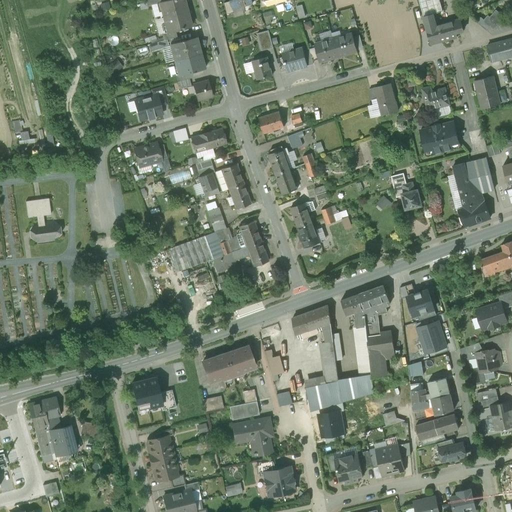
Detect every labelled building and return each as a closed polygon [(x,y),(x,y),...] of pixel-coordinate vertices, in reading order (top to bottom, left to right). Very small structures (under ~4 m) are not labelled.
[(167,0),(159,2),(159,3),(163,18),(187,11),(184,0),(167,0)] [(252,0),(230,0),(231,1),(233,9),(253,3),(252,0)] [(438,0),(404,0),(418,48),(431,45),(423,17),(433,15),(433,14),(442,12),(438,0)] [(231,1),(224,3),(227,15),(234,13),(233,9),(231,1)] [(299,18),(306,16),(303,4),(296,6),(299,18)] [(266,24),(275,22),(272,10),(263,12),(266,24)] [(508,20),(496,10),(490,17),(488,15),(484,20),(481,17),(476,23),(487,31),(491,27),(494,30),(498,25),(501,28),(508,20)] [(187,11),(163,18),(167,32),(168,33),(175,31),(191,27),(187,11)] [(460,19),(436,26),(433,15),(423,17),(431,45),(457,37),(456,32),(463,30),(460,19)] [(175,31),(168,33),(167,32),(162,34),(163,40),(166,40),(177,37),(175,31)] [(352,34),(333,39),(338,56),(348,54),(357,52),(357,49),(353,38),(352,34)] [(360,36),(353,38),(357,49),(363,47),(360,36)] [(196,38),(170,45),(174,60),(200,53),(196,38)] [(333,39),(314,44),(315,48),(319,59),(319,62),(328,60),(328,59),(338,56),(333,39)] [(511,39),(488,46),(492,61),(511,55),(511,39)] [(163,40),(153,43),(155,50),(168,46),(166,40),(163,40)] [(272,41),(265,43),(268,53),(274,52),(272,41)] [(315,48),(309,50),(313,61),(319,59),(315,48)] [(303,49),(282,54),(283,60),(286,71),(287,71),(308,66),(307,65),(303,50),(303,49)] [(309,49),(303,50),(307,65),(313,63),(313,61),(309,50),(309,49)] [(200,53),(174,60),(178,75),(178,76),(187,74),(192,72),(193,73),(194,72),(205,69),(200,53)] [(267,57),(252,61),(257,80),(272,76),(267,57)] [(283,60),(277,61),(280,72),(286,71),(283,60)] [(113,72),(122,66),(119,61),(109,67),(113,72)] [(187,74),(178,76),(178,75),(175,76),(177,82),(189,79),(187,74)] [(492,77),(476,81),(483,108),(501,103),(498,93),(496,93),(492,77)] [(191,86),(189,79),(177,82),(179,90),(187,87),(191,86)] [(208,81),(193,85),(193,86),(194,92),(197,100),(212,96),(208,81)] [(390,84),(375,87),(382,115),(398,111),(396,102),(394,102),(392,94),(393,93),(390,84)] [(445,88),(432,92),(430,87),(422,89),(428,110),(449,105),(445,88)] [(135,94),(139,121),(168,116),(164,89),(135,94)] [(279,112),(259,118),(264,133),(284,127),(279,112)] [(299,114),(291,117),(294,124),(302,121),(299,114)] [(12,121),(15,132),(22,130),(19,120),(12,121)] [(453,122),(440,126),(439,125),(433,126),(433,127),(420,131),(426,152),(432,150),(433,154),(453,149),(452,145),(459,143),(453,122)] [(185,128),(173,131),(176,143),(188,139),(185,128)] [(222,128),(191,138),(195,153),(197,158),(196,158),(198,163),(210,159),(215,157),(212,148),(226,143),(222,128)] [(28,137),(27,131),(19,131),(20,143),(34,143),(34,137),(28,137)] [(298,133),(288,137),(290,142),(300,139),(298,133)] [(300,139),(290,142),(293,149),(303,145),(300,139)] [(156,142),(143,146),(142,148),(135,150),(139,166),(148,163),(150,165),(157,163),(158,160),(161,160),(157,146),(156,142)] [(497,143),(486,147),(489,157),(501,154),(497,143)] [(167,158),(163,144),(157,146),(161,160),(167,158)] [(282,146),(270,151),(271,154),(268,155),(275,175),(290,169),(285,155),(289,154),(288,153),(287,148),(283,150),(282,146)] [(285,155),(290,169),(296,167),(294,161),(297,160),(294,151),(288,153),(289,154),(285,155)] [(311,154),(303,157),(305,164),(314,161),(311,154)] [(486,158),(453,166),(461,198),(481,193),(494,189),(486,158)] [(210,159),(198,163),(196,163),(200,177),(214,173),(210,159)] [(314,161),(305,164),(310,177),(319,174),(314,161)] [(511,163),(503,166),(508,184),(511,182),(511,163)] [(243,184),(236,164),(221,169),(222,172),(220,173),(217,177),(221,189),(226,187),(226,185),(227,185),(228,189),(243,184)] [(290,169),(275,175),(282,194),(297,189),(290,169)] [(171,183),(190,178),(188,170),(168,175),(171,183)] [(415,191),(413,182),(406,184),(403,173),(397,175),(402,194),(402,196),(406,209),(421,206),(417,190),(415,191)] [(402,194),(397,175),(391,177),(397,198),(402,196),(402,194)] [(243,184),(228,189),(235,209),(250,203),(243,184)] [(324,186),(314,189),(316,195),(326,191),(324,186)] [(326,193),(317,196),(318,201),(328,198),(326,193)] [(481,193),(461,198),(464,209),(459,210),(465,226),(469,225),(470,225),(490,218),(481,193)] [(383,196),(376,203),(382,209),(389,202),(383,196)] [(48,198),(26,201),(28,218),(36,216),(37,222),(44,221),(43,215),(51,214),(48,198)] [(306,203),(290,208),(298,228),(313,222),(309,212),(316,210),(313,202),(306,203)] [(205,206),(207,211),(216,208),(214,203),(205,206)] [(209,218),(221,214),(218,207),(216,208),(207,211),(209,218)] [(331,207),(321,210),(324,218),(333,215),(331,207)] [(341,212),(343,217),(341,218),(345,229),(351,227),(345,211),(341,212)] [(333,215),(324,218),(326,225),(336,221),(335,220),(341,218),(343,217),(341,212),(333,215)] [(221,214),(209,218),(214,232),(226,228),(221,214)] [(317,226),(325,223),(323,218),(315,220),(317,226)] [(37,222),(35,223),(35,224),(37,223),(31,230),(32,237),(39,242),(37,243),(38,244),(55,241),(55,240),(53,240),(59,233),(58,227),(51,221),(53,221),(53,220),(44,221),(37,222)] [(254,221),(239,227),(246,247),(261,241),(254,221)] [(313,222),(298,228),(305,248),(320,242),(316,231),(313,222)] [(316,231),(320,242),(326,240),(322,228),(316,231)] [(224,255),(212,259),(216,271),(220,272),(223,271),(225,268),(235,264),(234,260),(249,255),(253,266),(268,261),(261,241),(246,247),(240,249),(224,255)] [(511,241),(502,245),(504,252),(480,260),(486,280),(496,276),(495,273),(511,267),(511,241)] [(209,268),(192,270),(193,284),(210,283),(209,268)] [(412,284),(400,288),(401,299),(407,297),(415,294),(412,284)] [(383,285),(359,294),(365,309),(363,310),(365,325),(379,323),(378,315),(385,313),(384,307),(389,306),(390,305),(390,304),(383,285)] [(413,316),(417,315),(434,309),(428,290),(415,294),(407,297),(409,304),(407,305),(410,313),(412,312),(413,316)] [(511,291),(498,295),(500,303),(501,303),(503,309),(511,306),(511,291)] [(359,294),(341,300),(347,316),(355,313),(357,328),(365,326),(365,325),(363,310),(365,309),(359,294)] [(500,303),(476,311),(482,329),(489,327),(490,329),(499,325),(499,324),(507,321),(503,309),(501,303),(500,303)] [(328,305),(310,312),(316,328),(323,325),(325,331),(332,329),(329,306),(328,305)] [(436,315),(434,309),(417,315),(419,321),(436,315)] [(310,312),(293,318),(296,335),(316,328),(310,312)] [(427,353),(446,347),(438,321),(417,328),(421,340),(423,339),(427,353)] [(379,323),(365,325),(365,326),(366,330),(367,337),(380,335),(379,323)] [(325,331),(321,332),(325,349),(334,347),(333,335),(332,329),(325,331)] [(366,330),(354,331),(359,377),(371,375),(370,360),(369,353),(367,337),(366,330)] [(380,335),(367,337),(369,353),(394,349),(392,333),(380,335)] [(339,334),(333,335),(334,347),(336,360),(342,359),(339,334)] [(247,346),(225,354),(233,376),(242,373),(241,371),(254,367),(247,346)] [(334,347),(325,349),(329,364),(336,362),(336,360),(334,347)] [(279,379),(271,349),(263,351),(272,381),(279,379)] [(394,349),(369,353),(370,360),(383,359),(395,358),(394,349)] [(493,350),(483,352),(477,354),(481,372),(497,369),(493,350)] [(500,353),(493,350),(497,369),(502,364),(500,353)] [(225,354),(202,361),(209,382),(222,378),(223,380),(233,376),(225,354)] [(383,359),(370,360),(371,375),(372,378),(385,376),(383,359)] [(422,361),(408,365),(409,377),(424,375),(422,361)] [(339,381),(339,380),(336,362),(329,364),(331,376),(332,382),(339,381)] [(339,380),(339,381),(342,402),(374,393),(372,378),(371,375),(359,377),(339,380)] [(306,387),(332,382),(331,376),(304,381),(305,388),(306,387)] [(131,383),(138,410),(160,405),(162,404),(159,393),(155,377),(131,383)] [(447,378),(428,382),(431,398),(450,394),(447,378)] [(342,402),(339,381),(332,382),(306,387),(311,411),(342,402)] [(254,389),(242,392),(244,403),(256,401),(254,389)] [(423,389),(411,391),(412,403),(428,399),(426,389),(423,389)] [(496,389),(479,392),(481,402),(498,397),(496,389)] [(171,390),(159,393),(162,404),(160,405),(162,411),(176,407),(171,390)] [(288,392),(276,395),(279,406),(292,404),(288,392)] [(450,394),(431,398),(433,407),(435,415),(454,410),(450,394)] [(220,396),(202,399),(205,411),(223,407),(220,396)] [(55,397),(42,401),(49,428),(49,430),(56,429),(52,417),(59,415),(55,397)] [(498,397),(481,402),(482,408),(491,406),(491,405),(499,403),(498,397)] [(428,399),(412,403),(413,411),(433,407),(431,398),(428,399)] [(42,401),(29,404),(36,431),(49,428),(42,401)] [(244,403),(229,407),(232,420),(259,415),(256,401),(244,403)] [(499,403),(491,405),(491,406),(496,430),(501,429),(503,431),(506,430),(508,428),(511,426),(511,413),(509,401),(499,403)] [(394,411),(383,415),(385,422),(397,419),(394,411)] [(455,414),(434,420),(439,435),(444,433),(459,429),(455,414)] [(268,418),(232,425),(235,437),(249,434),(250,440),(253,455),(271,451),(268,436),(267,430),(271,430),(268,418)] [(434,420),(416,426),(420,440),(439,435),(434,420)] [(207,431),(205,423),(196,425),(198,434),(207,431)] [(56,429),(49,430),(55,452),(56,455),(72,451),(76,450),(69,426),(56,429)] [(49,428),(36,431),(42,456),(51,454),(55,452),(49,430),(49,428)] [(172,428),(158,432),(160,437),(168,435),(168,436),(173,435),(172,428)] [(439,435),(420,440),(422,446),(446,439),(444,433),(439,435)] [(249,434),(235,437),(236,443),(250,440),(249,434)] [(171,441),(169,440),(168,436),(168,435),(160,437),(147,441),(146,442),(147,447),(149,449),(150,454),(173,449),(171,441)] [(453,439),(436,444),(438,450),(439,450),(439,449),(455,445),(453,439)] [(409,443),(399,445),(402,457),(410,455),(409,443)] [(455,445),(439,449),(439,450),(440,453),(439,455),(440,460),(443,461),(466,456),(462,443),(455,445)] [(399,445),(399,444),(387,447),(393,474),(405,471),(402,457),(399,445)] [(387,447),(375,450),(376,455),(379,467),(382,476),(393,474),(387,447)] [(173,449),(150,454),(149,454),(152,468),(154,468),(176,463),(173,449)] [(72,451),(56,455),(59,466),(75,462),(72,451)] [(369,451),(362,452),(366,468),(373,466),(371,456),(369,451)] [(358,453),(346,456),(353,483),(359,482),(358,477),(363,476),(358,453)] [(333,454),(326,456),(330,472),(337,470),(334,459),(333,454)] [(371,456),(373,466),(373,468),(379,467),(376,455),(371,456)] [(346,456),(334,459),(337,470),(340,482),(345,481),(346,485),(353,483),(346,456)] [(273,458),(256,461),(259,476),(263,476),(263,472),(276,470),(273,458)] [(176,463),(154,468),(155,473),(154,475),(155,480),(157,481),(169,478),(178,476),(177,475),(176,471),(178,469),(176,463)] [(276,470),(263,472),(263,476),(267,496),(295,491),(293,484),(294,484),(296,482),(295,480),(293,479),(292,479),(290,467),(276,470)] [(55,473),(46,474),(47,482),(56,481),(55,473)] [(183,474),(177,475),(178,476),(169,478),(172,488),(184,485),(185,485),(183,474)] [(55,482),(49,483),(52,495),(58,493),(55,482)] [(185,485),(184,485),(185,491),(190,490),(191,491),(199,489),(198,482),(185,485)] [(49,483),(42,485),(45,497),(52,495),(49,483)] [(239,484),(225,487),(227,496),(241,493),(239,484)] [(471,488),(457,491),(458,494),(451,496),(453,503),(454,511),(465,511),(476,509),(471,488)] [(185,491),(163,496),(166,508),(193,501),(191,491),(190,490),(185,491)] [(437,511),(434,497),(415,502),(416,508),(415,508),(415,511),(414,511),(437,511)] [(193,501),(166,508),(166,511),(195,511),(196,511),(193,501)] [(454,511),(453,503),(442,505),(444,511),(454,511)]
